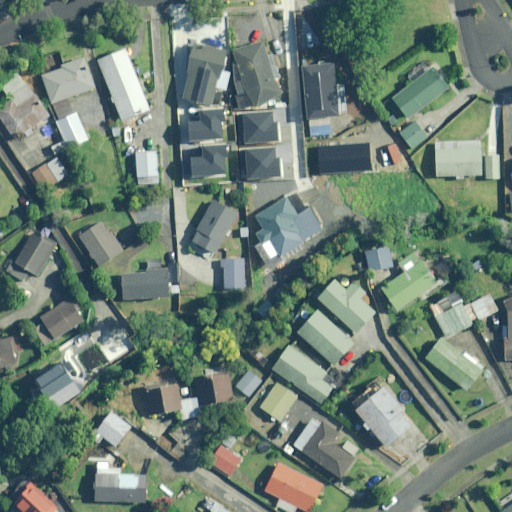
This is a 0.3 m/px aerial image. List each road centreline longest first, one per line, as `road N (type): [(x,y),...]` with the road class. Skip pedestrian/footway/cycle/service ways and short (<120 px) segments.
road 1 (residential): [(136,0),(38,17),(0,36)]
road 2 (residential): [(396,511),(511,430)]
